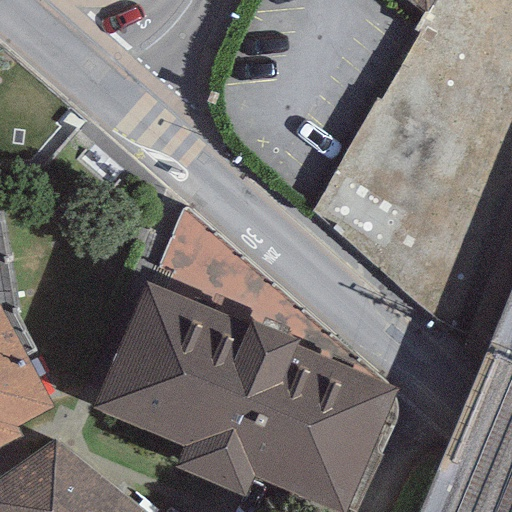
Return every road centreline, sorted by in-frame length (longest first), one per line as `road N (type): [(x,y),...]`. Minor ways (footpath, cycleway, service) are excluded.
road 1 (residential): [(90,86),(511,439)]
road 2 (residential): [(90,86),(166,29),(188,0)]
road 3 (residential): [(0,2),(90,86)]
